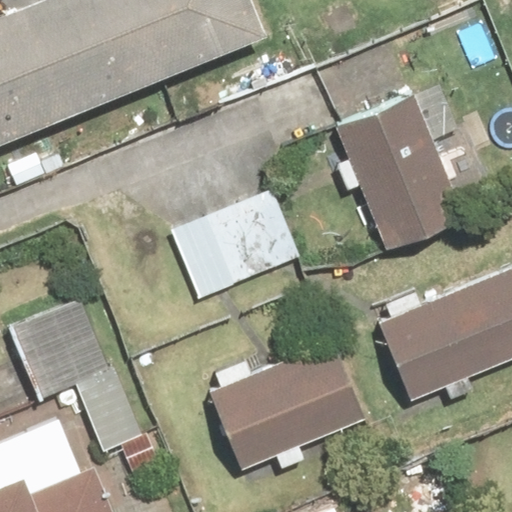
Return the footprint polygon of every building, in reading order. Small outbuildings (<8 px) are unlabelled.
[(268,0),(12,0),(0,5),(0,143),(281,31),(268,0)] [(371,189),(396,245),(471,210),(456,178),(488,163),(447,74),(340,123),(351,145),(334,153),(354,197),(371,189)] [(278,266),(305,256),(278,186),(175,225),(201,295),(236,282),(247,312),(290,296),(278,266)] [(511,260),(389,312),(422,391),(511,353),(511,260)] [(87,296),(16,323),(45,398),(78,385),(102,448),(124,440),(134,465),(156,456),(122,365),(114,368),(87,296)] [(203,385),(233,459),(372,402),(342,328),(203,385)] [(0,430),(0,511),(97,511),(62,409),(0,430)]
